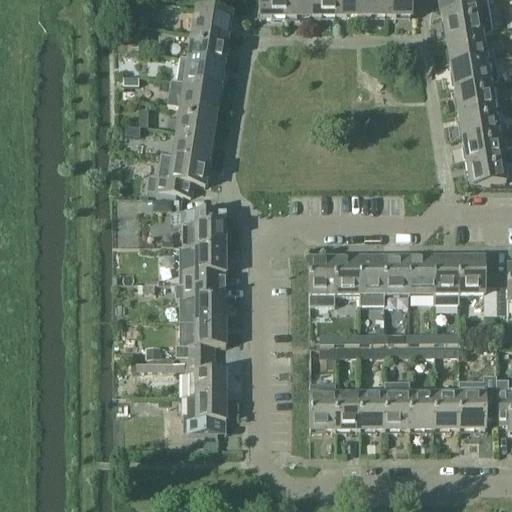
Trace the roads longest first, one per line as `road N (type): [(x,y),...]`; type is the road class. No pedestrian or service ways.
road 1 (residential): [(258,230),(226,181),(252,47),(429,45)]
road 2 (residential): [(511,485),(286,485),(257,462)]
road 3 (unclassified): [(257,462),(258,230)]
road 4 (residential): [(258,230),(415,229),(453,209)]
road 5 (residential): [(429,45),(453,209)]
